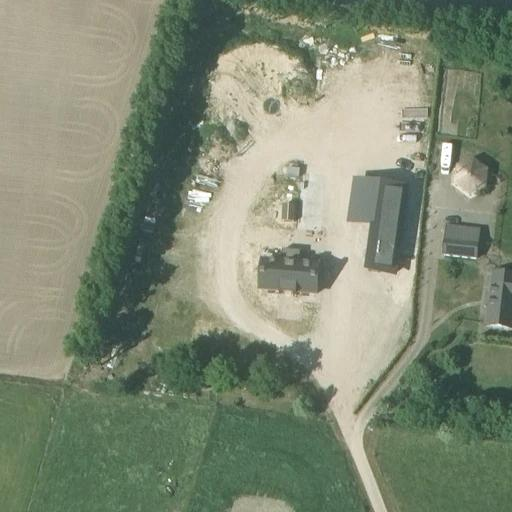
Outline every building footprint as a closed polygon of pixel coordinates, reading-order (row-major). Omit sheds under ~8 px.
[(440,185),(445,156),(403,148),(400,162),(324,148),(322,160),(273,151),(270,168),(319,177),(322,162),(440,185)] [(458,170),(456,186),(469,195),(485,191),(487,176),(487,174),(486,173),(472,163),(458,170)] [(356,184),(351,224),(374,227),(373,240),(372,240),(367,274),(378,275),(378,274),(393,276),(405,191),(356,184)] [(293,224),(294,208),(282,207),(281,224),(293,224)] [(446,228),(443,259),(476,263),(479,232),(446,228)] [(262,263),(260,293),(270,293),(279,294),(278,296),(279,296),(295,297),(295,298),(296,298),(296,295),(315,297),(317,267),(299,266),(300,254),(282,252),(281,264),(262,263)] [(511,278),(492,276),(486,330),(511,332),(511,278)]
